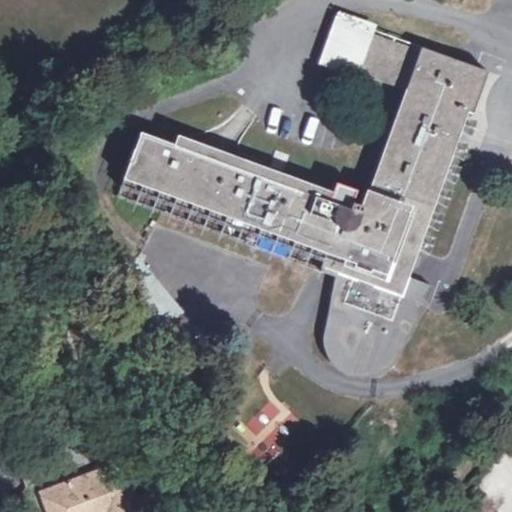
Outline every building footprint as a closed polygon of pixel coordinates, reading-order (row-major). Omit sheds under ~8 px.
[(472,115),(487,73),(454,61),(452,65),(369,34),(355,73),(406,91),(363,207),(352,204),(349,211),(141,134),(119,193),(336,273),(328,313),(325,333),(325,340),(325,348),(328,358),(354,379),(393,366),(426,305),(423,299),(430,287),(408,278),(468,113),(472,115)] [(229,393),(251,455),(299,438),(277,377),(229,393)] [(24,445),(22,422),(4,424),(8,471),(13,472),(39,461),(37,444),(24,445)] [(138,511),(130,491),(119,463),(41,493),(47,511),(138,511)] [(130,491),(138,511),(149,511),(154,509),(143,484),(130,491)] [(473,491),(456,511),(457,511),(484,511),(490,505),(473,491)]
